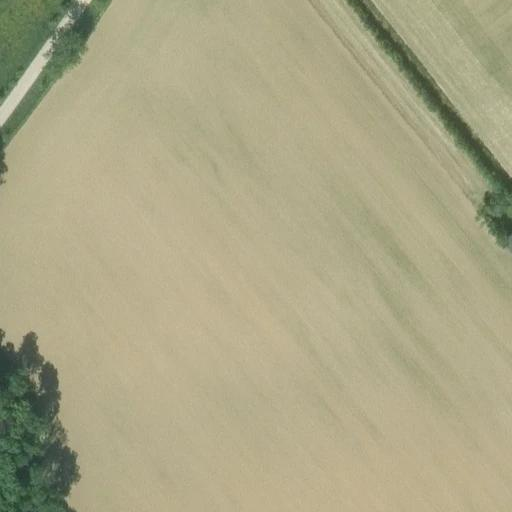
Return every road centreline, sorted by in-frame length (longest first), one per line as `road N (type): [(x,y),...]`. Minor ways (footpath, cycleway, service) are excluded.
road 1 (track): [(511,192),(361,0)]
road 2 (track): [(0,116),(84,0)]
